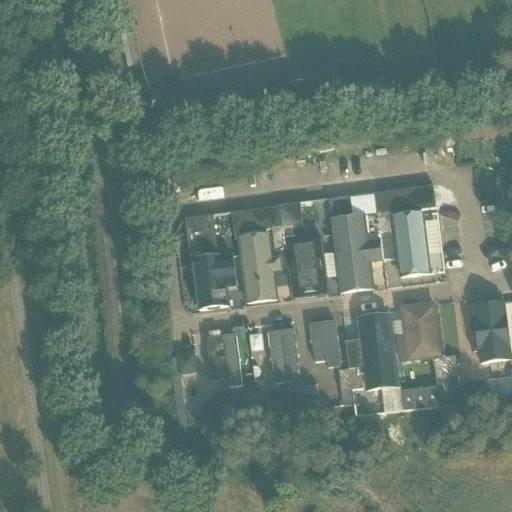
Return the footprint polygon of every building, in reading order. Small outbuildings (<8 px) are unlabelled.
[(434,188),(375,196),(381,237),(384,264),(395,263),(389,217),(436,211),(434,188)] [(381,237),(375,196),(329,202),(332,223),(367,219),(370,239),(381,237)] [(302,207),(280,209),(280,211),(285,249),(297,248),(294,227),(304,226),(302,207)] [(282,229),(280,211),(280,209),(233,215),(236,236),(272,232),(274,250),(285,249),(282,229)] [(430,272),(423,214),(394,218),(400,275),(430,272)] [(217,258),(212,218),(185,222),(190,261),(217,258)] [(363,221),(337,225),(346,295),(372,291),(363,221)] [(251,304),(276,301),(268,235),(243,238),(251,304)] [(293,250),(299,298),(325,294),(319,247),(293,250)] [(192,262),(198,316),(230,312),(224,259),(192,262)] [(511,360),(504,302),(473,306),(481,364),(511,360)] [(441,357),(435,311),(402,316),(408,361),(441,357)] [(396,390),(387,322),(360,325),(369,394),(396,390)] [(316,370),(342,367),(336,326),(311,329),(316,370)] [(298,374),(293,331),(270,334),(275,376),(298,374)] [(213,385),(239,382),(234,336),(208,339),(213,385)] [(456,359),(445,360),(450,409),(492,404),(490,383),(459,386),(456,359)] [(179,360),(171,361),(180,429),(187,428),(179,360)] [(437,390),(401,394),(404,414),(440,410),(450,409),(445,360),(434,362),(437,390)] [(363,391),(361,371),(350,372),(352,393),(363,391)] [(352,393),(350,372),(338,374),(343,408),(354,407),(352,393)] [(305,413),(302,389),(302,384),(291,385),(292,392),(267,395),(265,383),(255,384),(259,419),(257,419),(259,432),(268,431),(267,418),(304,413),(305,413)] [(259,419),(255,384),(243,386),(245,399),(201,405),(204,426),(257,419),(259,419)] [(317,388),(302,389),(305,413),(304,413),(305,424),(321,423),(317,388)] [(403,414),(401,399),(400,391),(382,393),(385,416),(403,414)]
